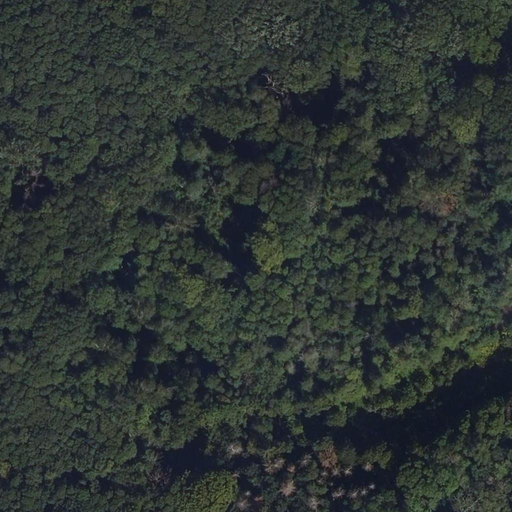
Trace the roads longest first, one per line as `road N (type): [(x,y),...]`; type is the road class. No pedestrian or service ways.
road 1 (track): [(0,313),(151,310),(182,345)]
road 2 (track): [(193,511),(168,457),(166,415),(182,345)]
